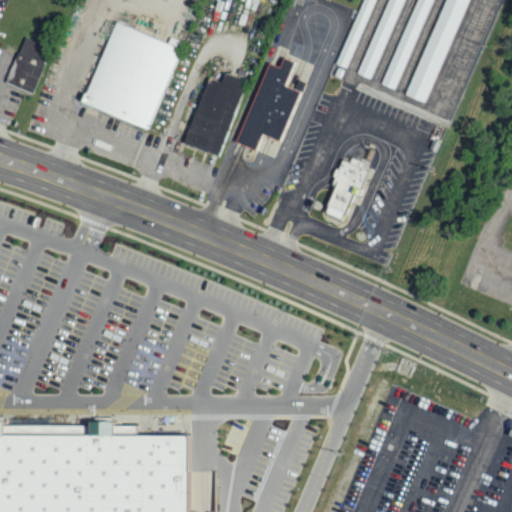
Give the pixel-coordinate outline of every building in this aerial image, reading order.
[(339,62),(366,0),(379,0),(350,67),(339,62)] [(360,71),(390,0),(406,0),(373,77),(360,71)] [(380,85),(417,0),(432,0),(393,91),(380,85)] [(404,95),(444,0),(467,0),(422,103),(404,95)] [(89,100),(122,22),(171,42),(174,36),(188,42),(152,126),(89,100)] [(10,82),(29,36),(57,48),(38,94),(10,82)] [(238,140),(272,62),(283,67),(288,57),(299,62),(288,86),(304,93),(284,140),(267,133),(260,150),(238,140)] [(187,142),(212,76),(225,81),(228,73),(249,81),(221,155),(187,142)] [(335,184),(346,157),(354,160),(356,154),(374,162),(364,186),(358,183),(354,192),(357,193),(349,211),(332,203),(340,186),(335,184)] [(0,421),(0,511),(192,511),(192,433),(139,433),(139,421),(0,421)]
